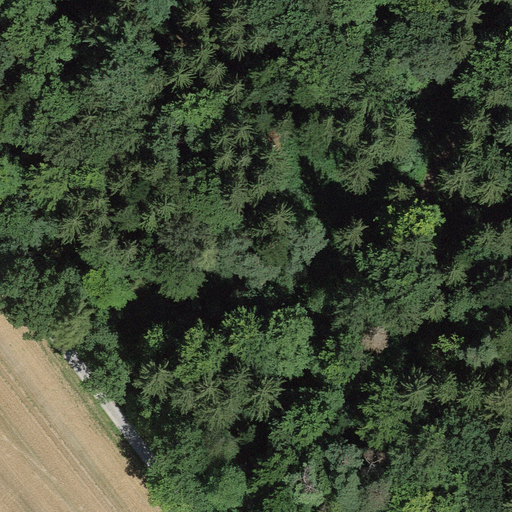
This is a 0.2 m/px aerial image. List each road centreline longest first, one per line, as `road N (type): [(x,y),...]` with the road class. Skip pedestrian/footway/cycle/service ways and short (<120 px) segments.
road 1 (track): [(270,511),(318,354),(511,18)]
road 2 (track): [(0,262),(192,511)]
